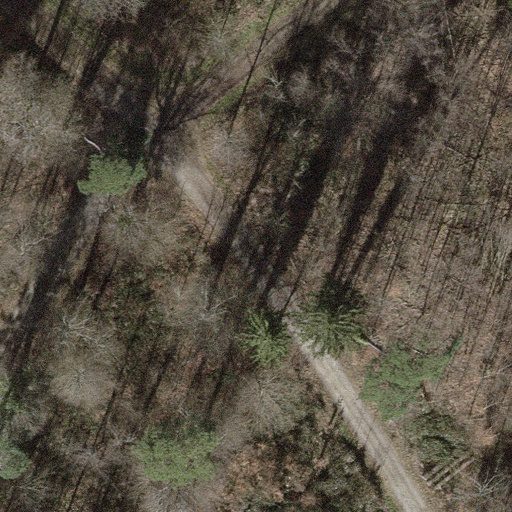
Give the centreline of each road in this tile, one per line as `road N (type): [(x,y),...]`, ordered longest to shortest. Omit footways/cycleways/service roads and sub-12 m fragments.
road 1 (track): [(429,511),(163,130),(21,0)]
road 2 (track): [(0,347),(163,130),(341,0)]
